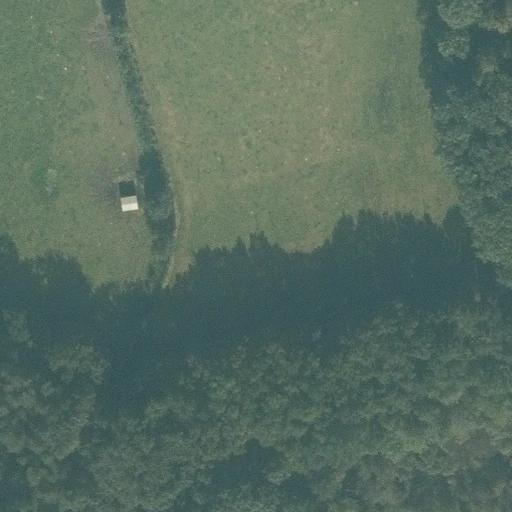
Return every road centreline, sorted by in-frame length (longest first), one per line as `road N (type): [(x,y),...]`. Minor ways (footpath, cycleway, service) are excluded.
road 1 (track): [(0,303),(80,317),(102,330),(106,389)]
road 2 (track): [(106,389),(97,439),(109,511)]
